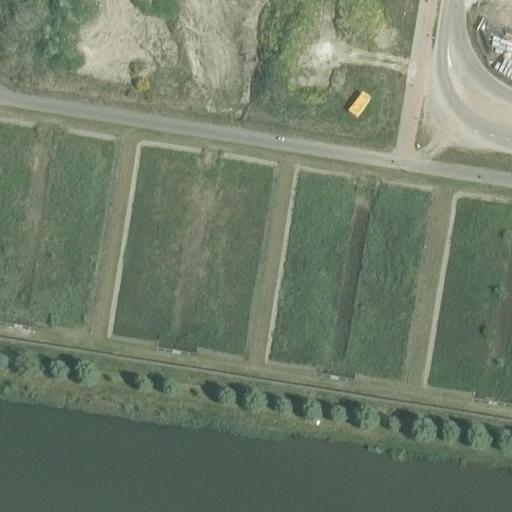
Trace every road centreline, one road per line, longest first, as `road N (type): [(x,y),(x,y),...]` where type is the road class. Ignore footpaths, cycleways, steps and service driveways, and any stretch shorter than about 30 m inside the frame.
road 1 (unclassified): [(451,0),(440,47),(449,108),(477,133),(511,141)]
road 2 (unclassified): [(511,99),(478,81),(467,65),(454,31),(454,0)]
